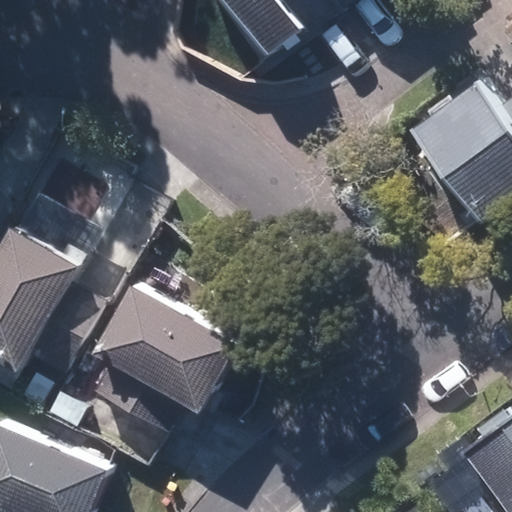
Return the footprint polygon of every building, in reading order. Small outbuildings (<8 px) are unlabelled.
[(246,0),(282,51),(316,28),(347,6),(342,0),(246,0)] [(511,100),(490,70),(422,119),(494,216),(511,203),(511,100)] [(116,299),(85,280),(94,265),(30,224),(0,270),(0,348),(29,367),(40,351),(70,370),(116,299)] [(166,427),(188,391),(217,409),(257,345),(153,280),(113,345),(129,354),(106,390),(166,427)] [(0,440),(0,511),(104,511),(126,464),(12,414),(0,440)] [(511,511),(511,416),(461,453),(503,511),(511,511)] [(424,511),(418,503),(405,511),(424,511)]
